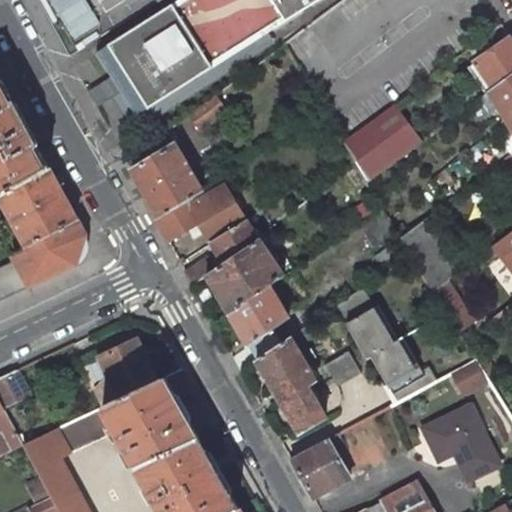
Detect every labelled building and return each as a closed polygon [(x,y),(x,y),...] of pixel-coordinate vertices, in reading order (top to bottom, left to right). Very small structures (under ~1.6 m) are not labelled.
[(320,0),(180,0),(95,53),(111,78),(120,92),(135,117),(275,29),(320,0)] [(470,66),(488,92),(489,91),(511,74),(511,39),(511,37),(470,66)] [(449,73),(445,68),(345,142),(352,154),(357,163),(368,180),(444,124),(424,97),(448,79),(449,73)] [(499,107),(511,127),(511,74),(489,91),(499,107)] [(111,78),(89,91),(98,105),(120,92),(111,78)] [(0,79),(0,195),(50,168),(1,79),(0,79)] [(488,113),(499,107),(489,91),(488,92),(479,99),(488,113)] [(227,109),(216,95),(189,115),(200,129),(227,109)] [(323,138),(337,130),(323,107),(310,117),(323,138)] [(203,191),(168,130),(127,160),(160,217),(187,200),(203,191)] [(201,153),(207,164),(220,157),(214,146),(201,153)] [(340,163),(346,172),(357,163),(352,154),(340,163)] [(362,194),(373,188),(368,180),(357,163),(346,172),(362,194)] [(28,247),(78,220),(50,168),(0,195),(28,247)] [(203,191),(187,200),(199,221),(212,243),(247,221),(225,184),(220,177),(203,191)] [(168,240),(199,221),(187,200),(160,217),(156,219),(168,240)] [(260,204),(255,208),(259,214),(264,211),(260,204)] [(375,246),(399,230),(384,207),(361,223),(375,246)] [(464,266),(432,213),(402,235),(413,254),(434,288),(443,282),(464,266)] [(16,259),(30,286),(77,264),(86,235),(78,220),(28,247),(13,255),(16,259)] [(247,221),(212,243),(221,258),(224,264),(260,239),(258,237),(247,221)] [(511,230),(493,244),(511,269),(511,230)] [(207,275),(229,312),(268,285),(284,275),(260,239),(224,264),(217,269),(207,275)] [(382,269),(406,253),(397,240),(374,256),(382,269)] [(208,255),(185,271),(193,285),(207,275),(217,269),(208,255)] [(16,259),(0,267),(0,300),(30,286),(16,259)] [(443,282),(434,288),(461,332),(470,325),(443,282)] [(290,318),(268,285),(229,312),(248,345),(273,329),(290,318)] [(395,333),(366,286),(336,307),(361,347),(366,344),(373,355),(399,339),(395,333)] [(320,332),(314,322),(282,343),(257,360),(299,433),(326,417),(325,416),(306,384),(315,379),(311,373),(320,367),(305,342),(320,332)] [(282,343),(273,329),(248,345),(257,360),(282,343)] [(436,382),(407,334),(403,336),(399,339),(373,355),(372,355),(372,356),(387,381),(400,401),(436,382)] [(134,340),(101,356),(120,398),(156,381),(143,352),(140,354),(134,340)] [(361,347),(367,358),(372,356),(372,355),(373,355),(366,344),(361,347)] [(353,375),(342,356),(325,365),(338,387),(355,378),(353,375)] [(31,395),(17,369),(0,377),(0,401),(4,409),(31,395)] [(112,402),(103,406),(117,431),(137,466),(198,438),(171,390),(164,377),(160,379),(156,381),(120,398),(112,402)] [(387,381),(383,383),(395,403),(400,401),(387,381)] [(470,404),(423,427),(439,458),(454,450),(468,478),(500,463),(470,404)] [(56,428),(49,432),(62,457),(117,431),(103,406),(56,428)] [(0,455),(23,444),(5,411),(0,413),(0,430),(1,433),(0,433),(0,455)] [(39,437),(23,444),(52,496),(56,504),(81,493),(62,457),(49,432),(39,437)] [(198,438),(137,466),(163,511),(231,511),(238,508),(198,438)] [(351,477),(328,439),(291,459),(312,497),(351,477)] [(367,511),(437,511),(419,480),(366,509),(367,511)] [(56,504),(60,511),(91,511),(81,493),(56,504)] [(60,511),(56,504),(52,496),(29,508),(30,511),(60,511)] [(508,511),(504,502),(491,509),(492,511),(508,511)]
